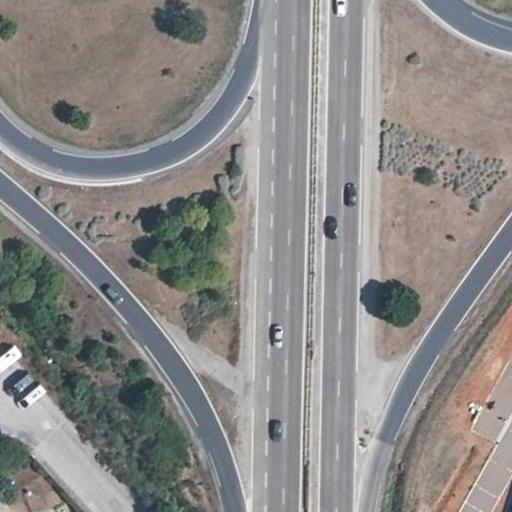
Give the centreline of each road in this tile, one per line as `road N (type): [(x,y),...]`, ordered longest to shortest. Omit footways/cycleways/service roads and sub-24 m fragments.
road 1 (trunk): [(338,511),(348,0)]
road 2 (trunk): [(286,0),(280,511)]
road 3 (secondary): [(0,199),(80,267),(172,371),(233,511)]
road 4 (secondary): [(286,0),(232,103),(174,149),(88,167),(34,152),(0,127)]
road 5 (secondary): [(365,511),(406,392),(511,231)]
road 6 (unclassified): [(118,511),(45,430),(0,404)]
